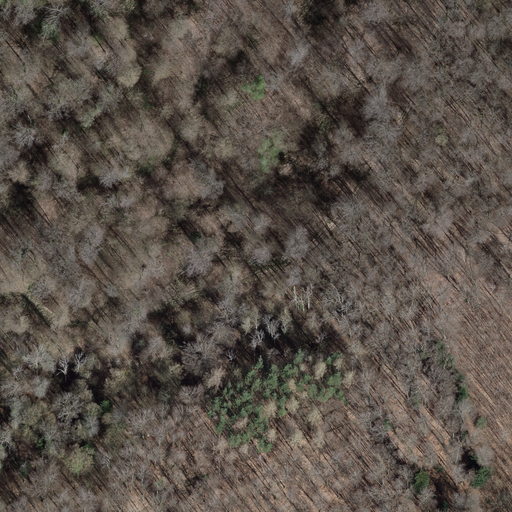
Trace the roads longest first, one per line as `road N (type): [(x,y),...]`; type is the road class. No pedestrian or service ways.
road 1 (track): [(445,0),(408,101),(371,146)]
road 2 (track): [(120,511),(219,402)]
road 3 (track): [(297,242),(371,146)]
